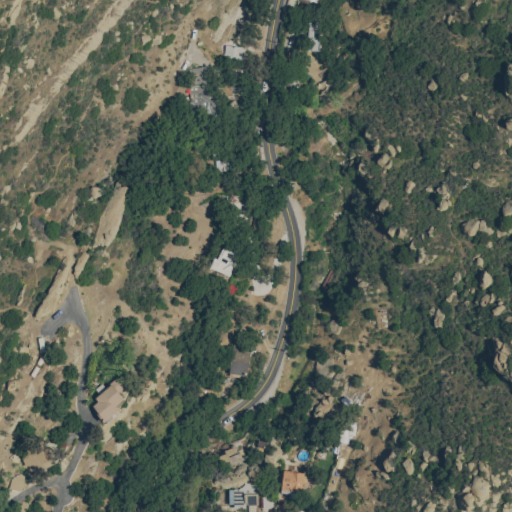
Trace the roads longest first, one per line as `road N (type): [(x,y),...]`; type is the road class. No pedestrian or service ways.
road 1 (tertiary): [(160,511),(168,459),(252,397),(285,328),(294,254),(263,110),(278,0)]
road 2 (residential): [(60,511),(86,423),(89,342),(79,314)]
